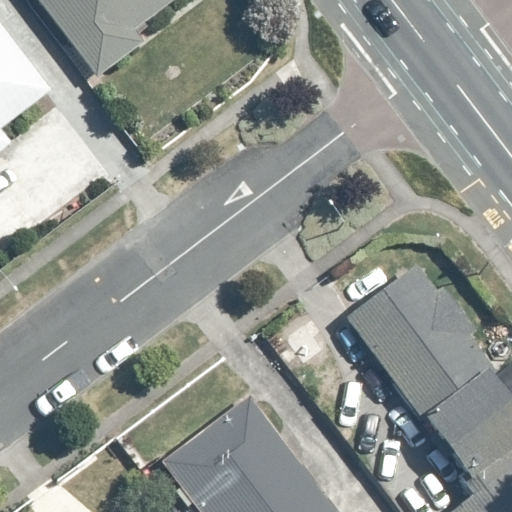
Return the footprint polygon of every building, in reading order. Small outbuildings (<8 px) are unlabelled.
[(23,0),(88,86),(138,48),(128,36),(176,0),(23,0)] [(0,124),(42,93),(0,37),(0,147),(2,146),(0,142),(0,124)] [(511,511),(511,369),(508,365),(495,374),(411,259),(335,315),(437,453),(420,465),(451,506),(441,511),(511,511)] [(329,511),(220,370),(162,414),(179,436),(149,459),(189,511),(329,511)] [(87,511),(70,490),(43,511),(87,511)]
